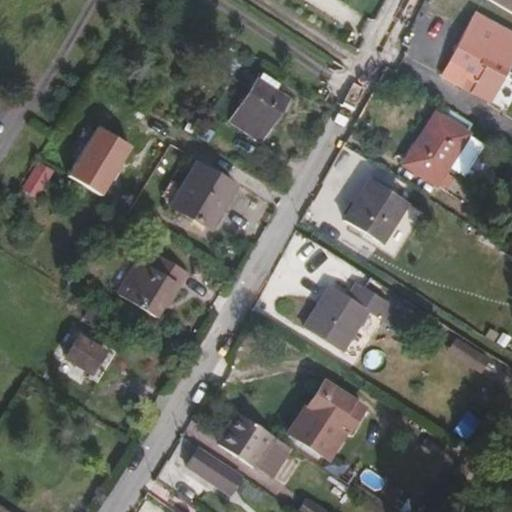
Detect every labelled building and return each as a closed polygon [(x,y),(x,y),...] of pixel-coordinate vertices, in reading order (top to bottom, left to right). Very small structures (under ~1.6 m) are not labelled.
[(511,0),(484,0),(511,16),(511,0)] [(493,75),(502,58),(458,33),(436,73),(455,84),(460,77),(464,79),(473,63),(493,75)] [(266,85),(267,83),(253,75),(249,83),(262,90),(266,85)] [(256,141),(280,101),(262,90),(249,83),(225,123),(256,141)] [(280,101),(283,95),(266,85),(262,90),(280,101)] [(431,190),(463,139),(429,119),(398,170),(431,190)] [(101,127),(72,174),(104,194),(133,147),(101,127)] [(23,200),(39,175),(26,166),(9,191),(23,200)] [(201,236),(228,192),(190,169),(164,213),(201,236)] [(377,251),(402,210),(367,188),(341,229),(377,251)] [(166,304),(181,279),(150,260),(142,273),(131,266),(110,301),(147,323),(156,309),(161,301),(166,304)] [(341,359),(367,317),(380,325),(389,310),(357,290),(348,305),(330,294),(304,336),(341,359)] [(161,312),(166,304),(161,301),(156,309),(161,312)] [(82,377),(98,351),(74,336),(58,362),(82,377)] [(336,429),(352,403),(326,388),(310,413),(336,429)] [(342,442),(362,410),(352,403),(336,429),(310,413),(306,420),(342,442)] [(252,466),(271,437),(233,414),(220,435),(223,437),(217,447),(251,468),(252,466)] [(269,477),(287,447),(271,437),(252,466),(269,477)] [(218,480),(225,468),(194,449),(187,460),(218,480)] [(329,511),(305,497),(296,511),(329,511)]
